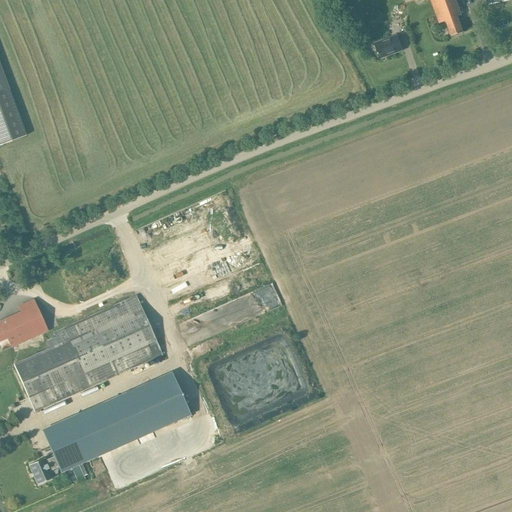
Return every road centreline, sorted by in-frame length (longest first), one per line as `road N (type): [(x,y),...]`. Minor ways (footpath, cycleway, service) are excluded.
road 1 (unclassified): [(0,265),(231,160),(511,55)]
road 2 (unknown): [(0,430),(175,341)]
road 3 (unknown): [(120,210),(175,341)]
